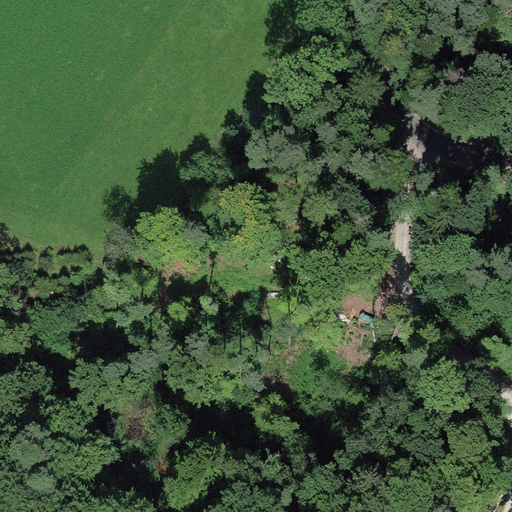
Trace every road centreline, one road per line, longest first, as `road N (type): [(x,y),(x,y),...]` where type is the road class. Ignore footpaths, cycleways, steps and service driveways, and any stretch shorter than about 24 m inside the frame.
road 1 (track): [(511,404),(504,388),(416,323),(400,278),(400,205),(439,152)]
road 2 (unclassified): [(366,0),(369,74),(406,133),(439,152),(511,163)]
